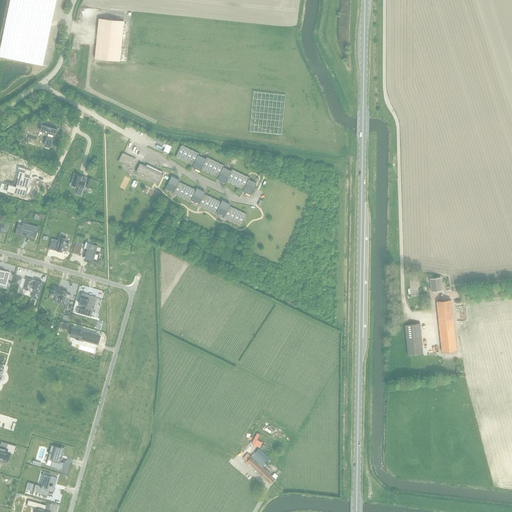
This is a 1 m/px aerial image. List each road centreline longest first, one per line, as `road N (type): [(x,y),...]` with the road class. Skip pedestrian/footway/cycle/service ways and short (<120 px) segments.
road 1 (primary): [(356,511),(364,0)]
road 2 (unclassified): [(384,0),(384,90),(397,123),(408,314)]
road 3 (residential): [(70,511),(133,289)]
road 4 (unclassified): [(0,113),(56,69),(73,0)]
road 5 (residential): [(0,251),(133,289)]
